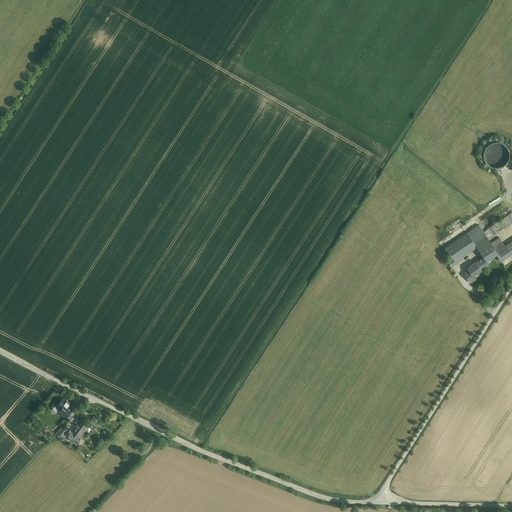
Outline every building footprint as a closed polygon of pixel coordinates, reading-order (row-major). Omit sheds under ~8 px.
[(493,142),(489,144),(486,147),(484,151),(483,156),(485,160),(487,164),(490,166),(494,167),(498,167),(502,166),(506,164),(508,161),(509,157),(509,153),(508,149),(505,145),(502,143),(497,142),(493,142)] [(479,262),(483,268),(491,263),(489,262),(497,256),(501,262),(511,254),(511,242),(507,246),(501,237),(494,242),(492,239),(511,224),(511,212),(485,230),(480,223),(446,247),(453,257),(448,261),(453,268),(460,262),(459,261),(477,249),(484,258),(479,262)] [(475,276),(484,271),(478,261),(471,266),(472,267),(465,272),(467,274),(466,275),(471,284),(478,280),(475,276)] [(59,411),(62,414),(69,407),(70,405),(63,398),(56,406),(60,409),(59,411)] [(69,407),(62,414),(65,417),(72,410),(69,407)] [(80,419),(73,428),(76,430),(75,431),(78,432),(78,433),(82,436),(89,426),(80,419)] [(98,424),(92,420),(89,424),(95,428),(98,424)] [(64,427),(57,434),(60,437),(63,434),(67,430),(64,427)] [(70,431),(67,435),(78,443),(81,439),(80,438),(82,436),(78,433),(78,432),(75,431),(76,430),(73,428),(70,431)]
